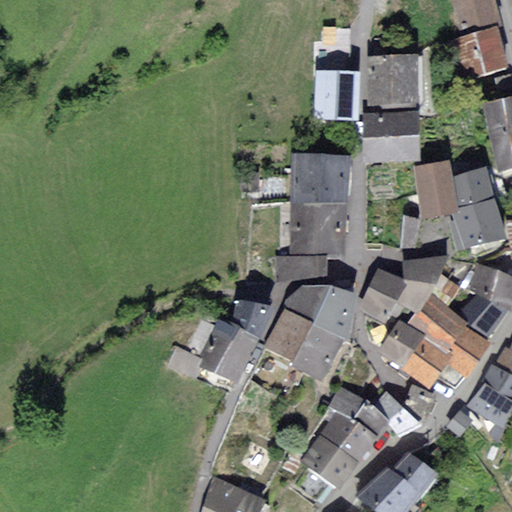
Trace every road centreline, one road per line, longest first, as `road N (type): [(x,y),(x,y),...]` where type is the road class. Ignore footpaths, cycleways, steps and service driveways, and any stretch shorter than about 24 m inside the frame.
road 1 (track): [(368,0),(348,273),(197,296)]
road 2 (residential): [(196,511),(218,432),(282,285)]
road 3 (residential): [(348,273),(360,291),(359,317),(375,360),(451,407)]
road 4 (tertiary): [(329,511),(451,407)]
